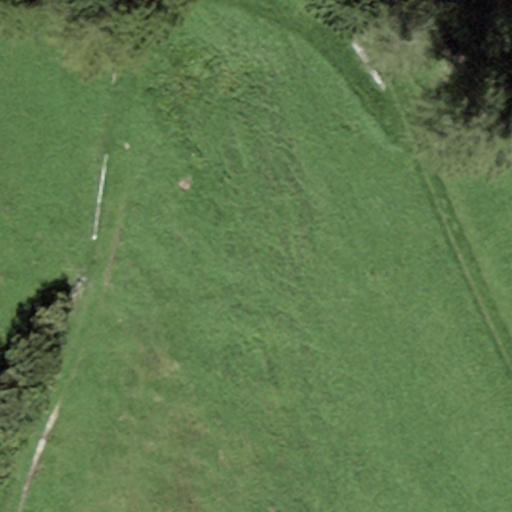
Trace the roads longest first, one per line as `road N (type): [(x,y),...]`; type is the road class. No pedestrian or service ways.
road 1 (track): [(18,511),(110,274),(138,14),(177,0)]
road 2 (track): [(356,0),(511,310)]
road 3 (track): [(250,0),(275,4),(411,96)]
